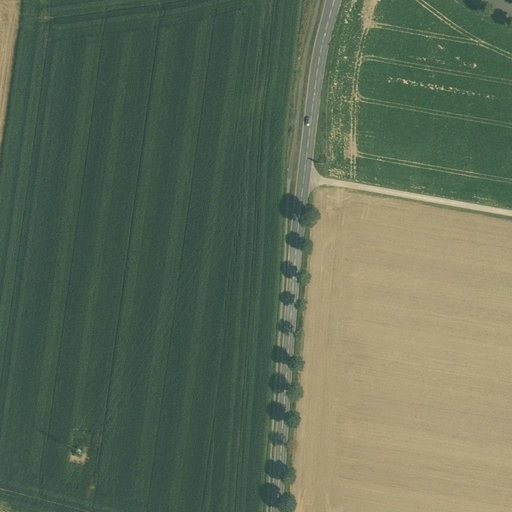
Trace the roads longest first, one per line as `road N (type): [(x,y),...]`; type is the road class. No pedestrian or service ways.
road 1 (secondary): [(332,0),(304,176),(275,511)]
road 2 (track): [(304,176),(511,213)]
